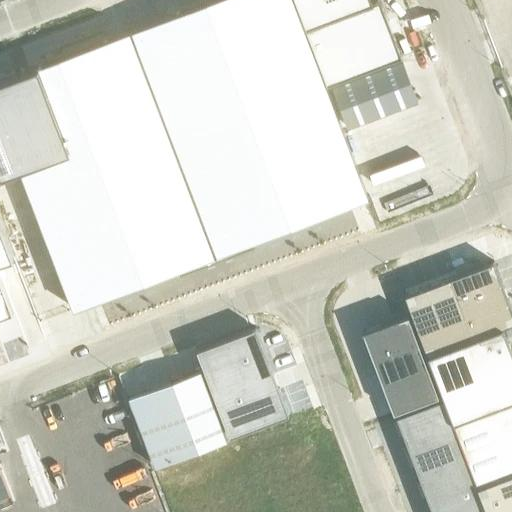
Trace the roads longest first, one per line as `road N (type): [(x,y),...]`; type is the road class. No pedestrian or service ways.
road 1 (unclassified): [(0,389),(291,279)]
road 2 (unclassified): [(291,279),(381,511)]
road 3 (unclassified): [(291,279),(511,195)]
road 4 (unclassified): [(441,0),(511,185)]
